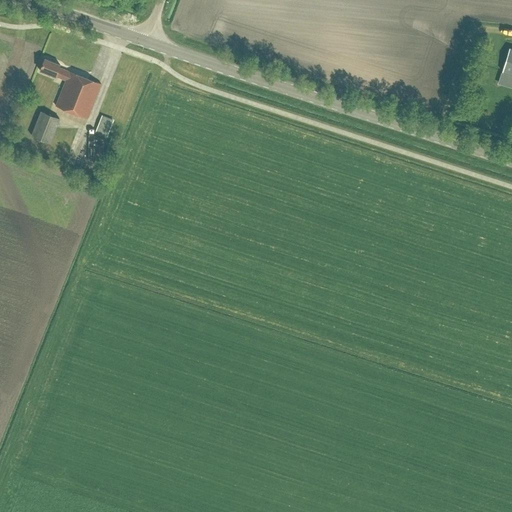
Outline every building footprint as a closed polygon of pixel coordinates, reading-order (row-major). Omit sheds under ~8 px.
[(511,74),(511,48),(509,48),(501,71),(511,74)] [(68,71),(58,68),(60,64),(44,58),(39,70),(54,76),(55,75),(65,79),(55,105),(87,118),(101,83),(69,70),(68,71)] [(50,143),(59,119),(40,111),(30,136),(50,143)] [(107,138),(113,120),(101,116),(95,133),(107,138)] [(85,169),(90,158),(85,156),(79,167),(85,169)]
